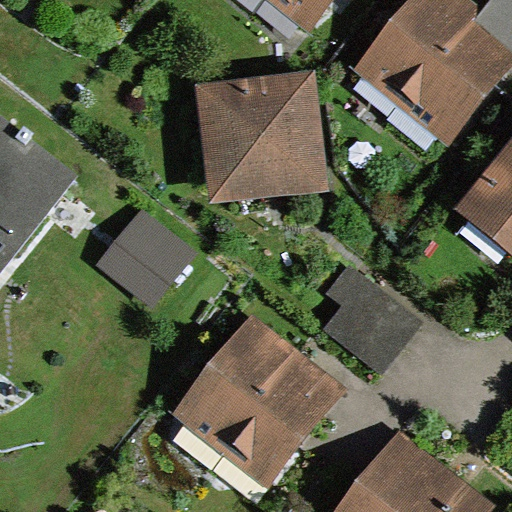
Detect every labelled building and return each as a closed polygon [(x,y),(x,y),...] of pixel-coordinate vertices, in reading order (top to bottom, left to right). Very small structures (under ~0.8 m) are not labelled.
[(259,0),(309,41),(343,0),(259,0)] [(511,0),(495,0),(481,17),(461,0),(414,0),(353,72),(449,153),(511,79),(511,0)] [(328,197),(315,78),(195,92),(209,211),(328,197)] [(0,276),(78,181),(0,117),(0,276)] [(511,147),(456,216),(511,261),(511,147)] [(143,213),(98,267),(153,312),(198,258),(143,213)] [(350,265),(325,295),(346,313),(327,336),(380,380),(424,327),(350,265)] [(345,395),(251,323),(176,421),(270,492),(345,395)] [(493,511),(496,509),(401,433),(337,511),(493,511)]
